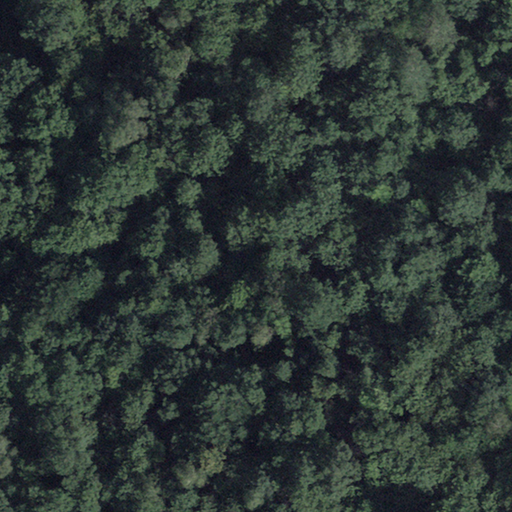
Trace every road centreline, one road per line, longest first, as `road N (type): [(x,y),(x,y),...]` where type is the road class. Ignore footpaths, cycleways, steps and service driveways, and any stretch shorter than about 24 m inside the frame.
road 1 (track): [(0,295),(115,239),(280,125),(335,69),(370,70),(511,118)]
road 2 (track): [(511,317),(436,363),(377,459),(333,511)]
road 3 (track): [(335,69),(362,54),(467,39),(511,10)]
